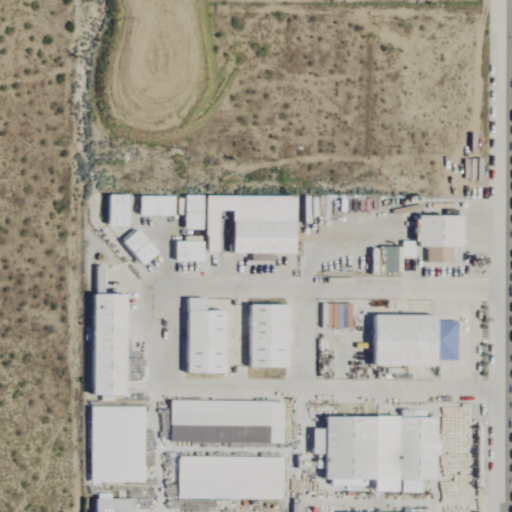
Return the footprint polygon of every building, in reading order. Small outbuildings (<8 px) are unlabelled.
[(122,226),(122,195),(103,196),(103,226),(122,226)] [(199,251),(200,195),(290,196),(289,255),(226,254),(226,210),(212,209),(211,252),(199,251)] [(169,196),(168,216),(134,215),(135,196),(169,196)] [(196,196),(195,230),(178,230),(179,196),(196,196)] [(456,247),(456,216),(413,216),(412,247),(423,247),(423,262),(448,262),(448,247),(456,247)] [(132,230),(151,253),(137,265),(117,242),(132,230)] [(411,242),(398,241),(398,257),(411,258),(411,242)] [(169,242),(169,260),(197,261),(197,242),(169,242)] [(379,273),(393,273),(392,247),(379,247),(379,273)] [(117,395),(118,295),(85,295),(84,394),(117,395)] [(182,298),(180,372),(217,373),(218,312),(199,312),(199,298),(182,298)] [(320,326),(336,326),(335,304),(319,304),(320,326)] [(281,306),(280,368),(243,367),(244,305),(281,306)] [(366,316),(366,366),(428,366),(428,361),(454,361),(454,320),(428,320),(428,316),(366,316)] [(278,402),(278,444),(165,443),(166,401),(278,402)] [(138,407),(138,482),(86,482),(86,408),(138,407)] [(429,480),(430,418),(319,417),(319,430),(307,430),(307,455),(319,455),(318,480),(368,480),(368,492),(392,492),(392,479),(429,480)] [(277,458),(277,500),(173,499),(173,457),(277,458)] [(127,511),(128,500),(90,500),(89,511),(127,511)]
